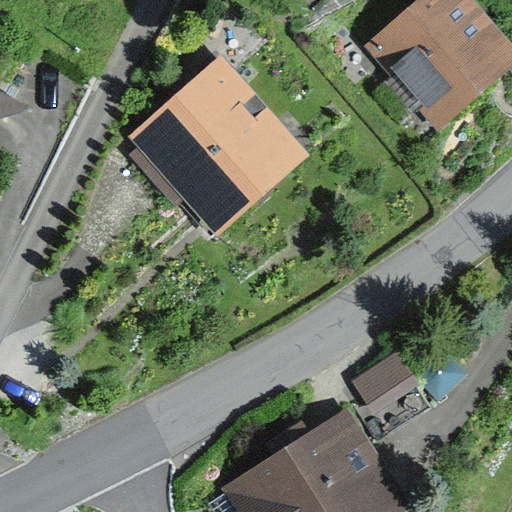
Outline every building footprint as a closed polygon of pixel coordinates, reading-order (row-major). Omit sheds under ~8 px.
[(304,0),(316,13),(331,0),(304,0)] [(432,0),(358,64),(427,144),(452,123),(442,111),(504,57),(454,0),(432,0)] [(137,153),(174,195),(193,178),(221,210),(281,156),(253,123),(264,114),(228,73),(137,153)] [(342,389),(374,440),(429,405),(396,354),(342,389)] [(251,511),(380,511),(394,503),(347,431),(315,451),(301,428),(273,446),(280,456),(234,485),(251,511)]
